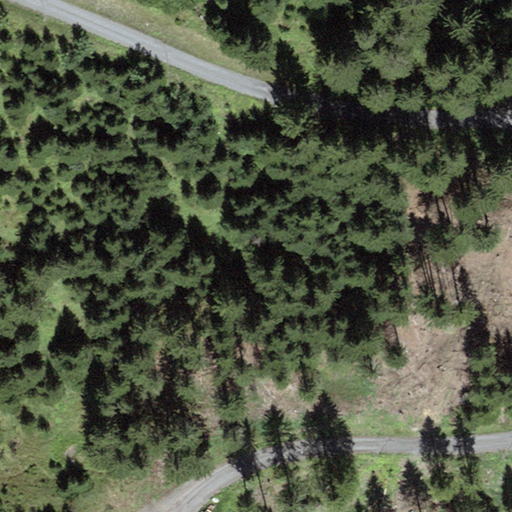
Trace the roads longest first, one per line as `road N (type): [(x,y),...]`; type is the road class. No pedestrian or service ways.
road 1 (track): [(511,171),(0,6)]
road 2 (track): [(170,511),(262,441),(304,431),(457,448),(511,438)]
